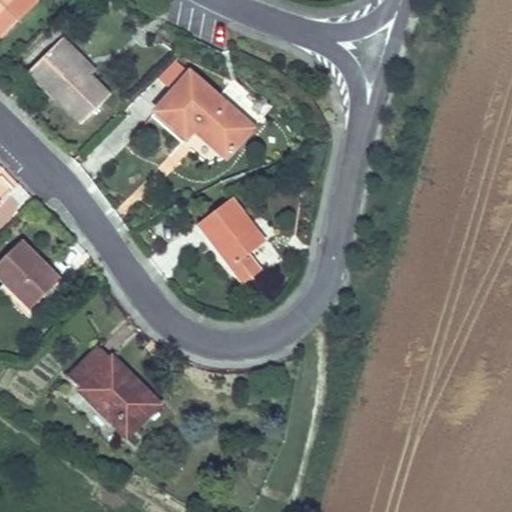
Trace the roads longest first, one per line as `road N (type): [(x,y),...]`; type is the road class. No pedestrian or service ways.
road 1 (residential): [(0,121),(85,209),(151,307),(182,333),(222,341),(264,333),(311,294),(373,58)]
road 2 (residential): [(373,58),(233,0)]
